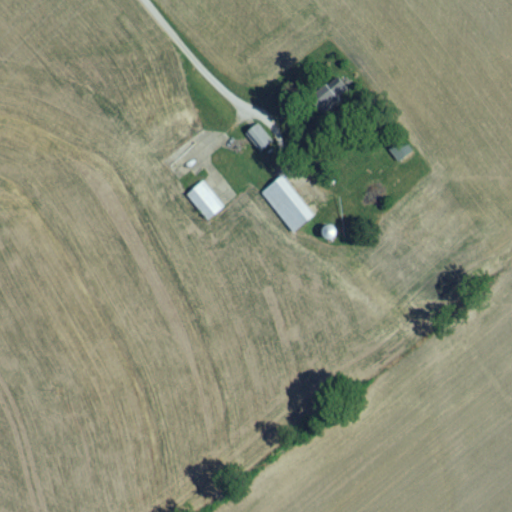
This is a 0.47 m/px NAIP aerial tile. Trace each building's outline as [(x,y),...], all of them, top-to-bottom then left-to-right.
[(162,169),(191,150),(206,140),(186,108),(141,135),(162,169)] [(270,151),(255,133),(246,139),(261,158),(270,151)] [(400,167),(412,157),(403,146),(391,156),(400,167)] [(261,198),(293,239),(316,222),(283,181),(261,198)] [(187,201),(209,226),(225,212),(204,187),(187,201)]
